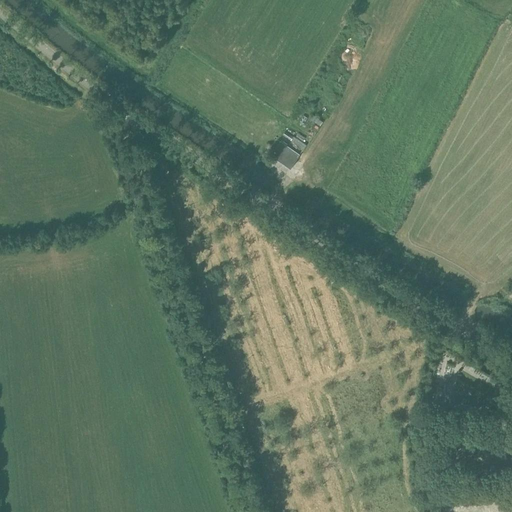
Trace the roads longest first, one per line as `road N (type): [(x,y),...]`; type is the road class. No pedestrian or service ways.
road 1 (unclassified): [(511,360),(139,121),(0,11)]
road 2 (track): [(118,106),(260,511)]
